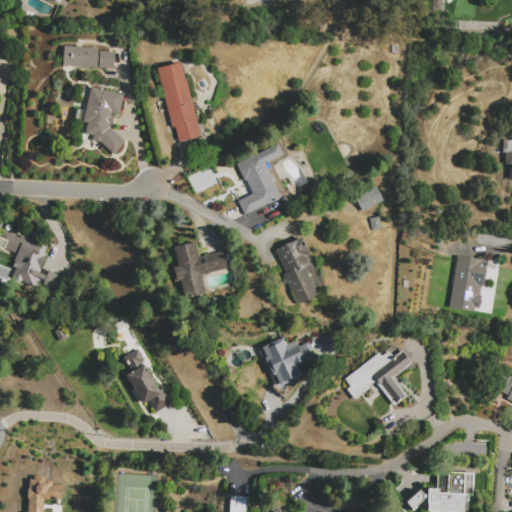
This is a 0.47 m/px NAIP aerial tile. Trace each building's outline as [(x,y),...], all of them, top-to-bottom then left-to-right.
[(63,67),(64,47),(98,48),(97,69),(63,67)] [(99,69),(100,51),(114,52),(113,69),(99,69)] [(156,68),(183,62),(201,138),(179,144),(175,127),(170,128),(156,68)] [(123,95),(119,115),(111,113),(110,115),(114,116),(111,125),(108,125),(107,128),(111,129),(125,142),(112,155),(99,142),(92,141),(94,136),(85,134),(87,123),(82,122),(90,87),(123,95)] [(511,140),(503,140),(502,164),(509,165),(508,180),(511,180),(511,140)] [(244,217),(237,202),(252,194),(245,181),(244,181),(236,165),(277,144),(282,155),(266,164),(283,197),(244,217)] [(355,198),(376,187),(383,201),(362,212),(355,198)] [(369,219),(379,217),(382,230),(372,232),(369,219)] [(47,247),(45,254),(48,255),(40,273),(47,276),(49,271),(69,280),(63,293),(43,284),(45,281),(38,278),(34,288),(12,278),(16,268),(12,266),(17,255),(5,249),(4,251),(0,249),(0,235),(2,236),(4,231),(5,232),(6,229),(47,247)] [(302,237),(310,253),(305,256),(309,265),(304,267),(317,296),(298,305),(284,274),(286,273),(275,249),(302,237)] [(173,247),(196,242),(199,257),(224,252),(228,269),(202,275),(208,301),(186,306),(180,282),(176,283),(173,268),(177,267),(173,247)] [(457,256),(487,261),(478,314),(448,309),(457,256)] [(281,386),(275,375),(273,376),(264,358),(267,357),(262,348),(284,338),(287,345),(296,341),(299,348),(309,343),(316,358),(297,367),(302,376),(281,386)] [(127,376),(132,372),(123,358),(139,348),(146,360),(141,363),(142,366),(143,366),(160,392),(164,389),(173,403),(156,413),(148,401),(144,403),(127,376)] [(344,380),(379,352),(382,356),(388,351),(393,357),(402,350),(412,364),(393,378),(407,396),(394,406),(375,381),(368,387),(369,389),(354,400),(346,390),(350,387),(344,380)] [(511,402),(502,397),(504,394),(499,391),(507,374),(511,376),(511,402)] [(436,471),(473,472),(472,495),(468,495),(467,511),(424,511),(425,510),(425,498),(422,498),(422,500),(411,511),(404,502),(419,490),(422,494),(426,494),(426,488),(435,489),(436,471)] [(45,480),(53,480),(52,487),(62,487),(61,501),(43,500),(42,511),(27,511),(28,497),(29,480),(33,480),(34,477),(45,477),(45,480)] [(229,511),(231,497),(251,498),(250,511),(229,511)]
